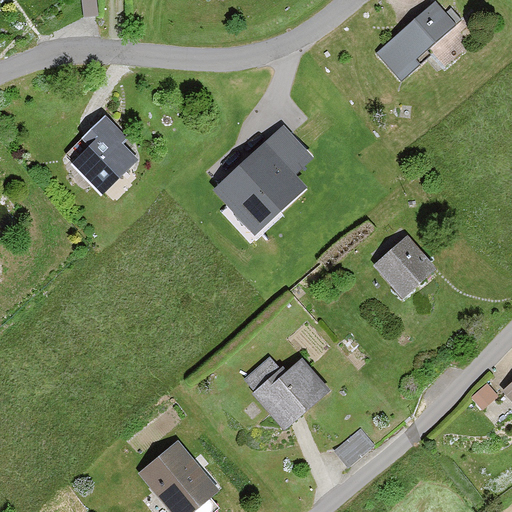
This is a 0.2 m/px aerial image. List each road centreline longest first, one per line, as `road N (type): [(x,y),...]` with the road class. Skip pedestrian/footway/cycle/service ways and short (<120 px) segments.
road 1 (residential): [(351,0),(306,36),(234,60),(77,52),(0,73)]
road 2 (residential): [(511,329),(398,448),(321,511)]
